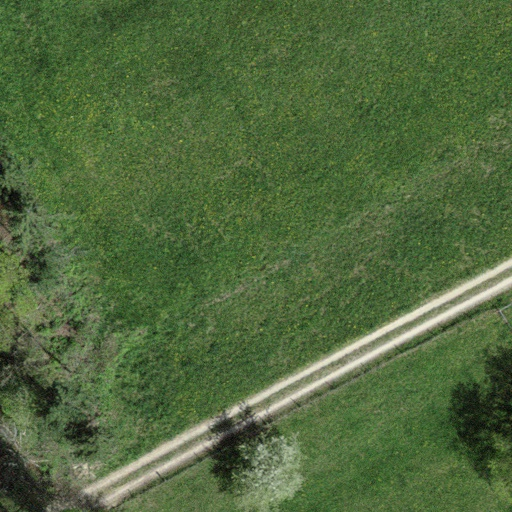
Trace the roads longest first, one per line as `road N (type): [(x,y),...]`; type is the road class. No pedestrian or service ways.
road 1 (track): [(71,511),(511,277)]
road 2 (track): [(0,109),(61,184),(142,470)]
